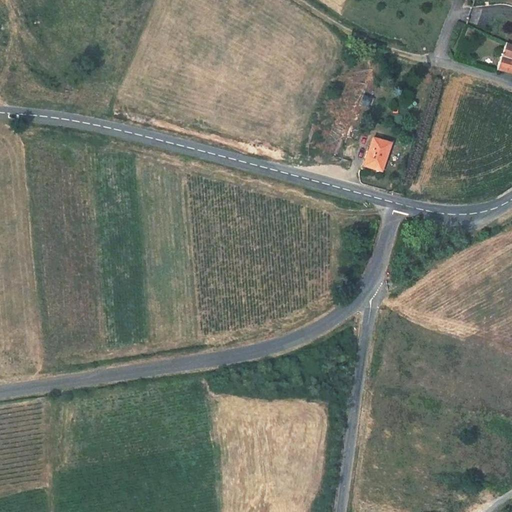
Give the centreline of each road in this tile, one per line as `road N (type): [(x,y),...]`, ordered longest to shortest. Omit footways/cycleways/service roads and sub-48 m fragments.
road 1 (secondary): [(0,111),(127,131),(400,203)]
road 2 (unclassified): [(367,290),(298,339),(0,392)]
road 3 (tertiary): [(342,511),(367,290)]
road 4 (track): [(434,62),(369,40),(300,0)]
road 5 (residential): [(511,84),(434,62),(461,0)]
